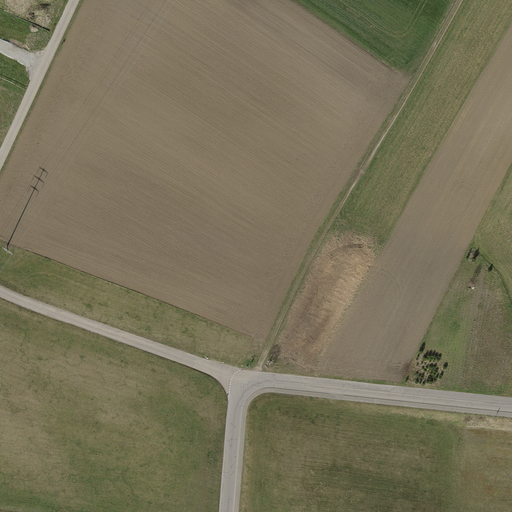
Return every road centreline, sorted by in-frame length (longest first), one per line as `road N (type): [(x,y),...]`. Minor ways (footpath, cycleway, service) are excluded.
road 1 (track): [(257,380),(316,247),(460,0)]
road 2 (tertiary): [(511,406),(264,379),(245,384),(235,407),(227,511)]
road 3 (track): [(0,290),(245,384)]
road 4 (track): [(75,0),(0,160)]
